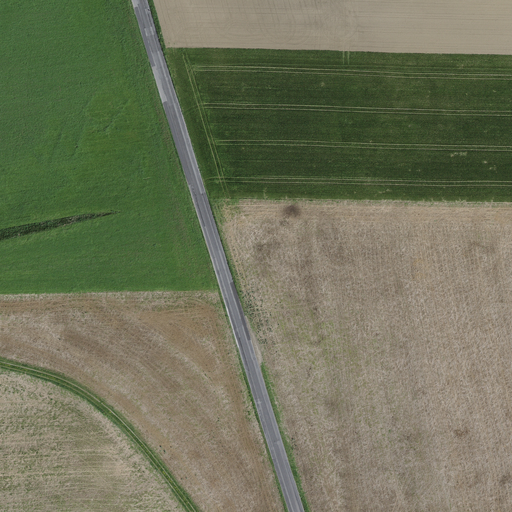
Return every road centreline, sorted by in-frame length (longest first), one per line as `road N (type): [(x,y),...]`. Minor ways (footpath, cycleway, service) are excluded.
road 1 (tertiary): [(140,0),(295,511)]
road 2 (track): [(193,511),(100,404),(54,378),(0,363)]
